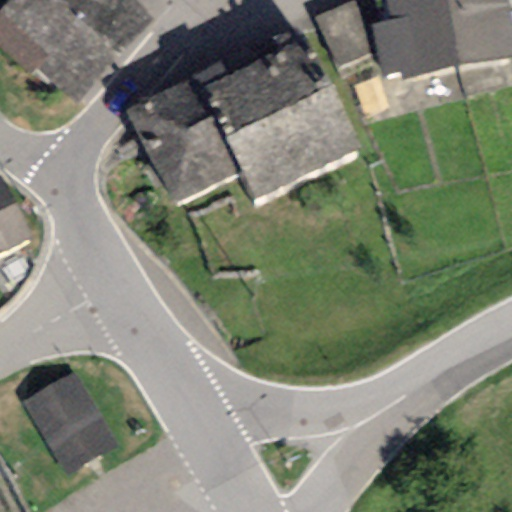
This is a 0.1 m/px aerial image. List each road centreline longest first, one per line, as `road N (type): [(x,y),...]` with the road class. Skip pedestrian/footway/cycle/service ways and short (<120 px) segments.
road 1 (tertiary): [(75,189),(100,126),(210,0)]
road 2 (residential): [(397,414),(288,420),(185,408)]
road 3 (unclassified): [(185,408),(107,286)]
road 4 (residential): [(511,331),(397,414)]
road 5 (residential): [(313,511),(397,414)]
road 6 (unclassified): [(107,286),(0,353)]
